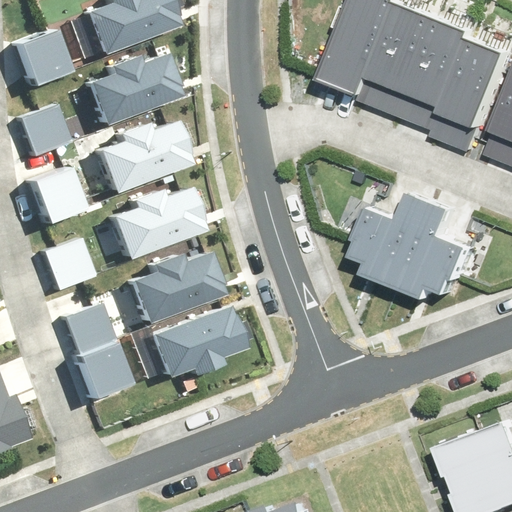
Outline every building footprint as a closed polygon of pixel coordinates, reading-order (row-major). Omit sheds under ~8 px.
[(82,11),(95,49),(177,20),(170,0),(100,0),(102,4),(82,11)] [(356,0),(327,75),(364,89),(399,0),(356,0)] [(409,0),(399,0),(364,89),(363,94),(400,108),(401,107),(439,12),(409,0)] [(439,12),(401,107),(438,122),(474,31),(476,27),(439,12)] [(52,23),(12,36),(26,78),(66,64),(52,23)] [(474,31),(438,122),(436,128),(473,143),(511,46),(474,31)] [(85,76),(98,114),(181,85),(167,46),(146,54),(142,43),(102,57),(106,69),(85,76)] [(511,94),(491,148),(511,156),(511,94)] [(51,95),(11,108),(25,150),(65,137),(51,95)] [(97,146),(110,184),(193,155),(179,117),(158,124),(154,114),(114,127),(118,139),(97,146)] [(68,161),(28,175),(42,216),(82,203),(68,161)] [(105,212),(120,255),(205,226),(191,186),(168,194),(163,182),(128,194),(131,203),(105,212)] [(383,257),(377,273),(433,294),(439,277),(457,284),(473,242),(447,232),(455,212),(411,196),(406,210),(371,197),(358,233),(369,237),(364,250),(383,257)] [(76,231),(36,244),(50,286),(90,273),(76,231)] [(132,276),(144,313),(220,288),(203,237),(149,255),(154,269),(132,276)] [(94,291),(54,305),(68,347),(108,333),(94,291)] [(227,300),(145,328),(163,382),(219,363),(214,350),(241,341),(227,300)] [(108,333),(68,347),(86,391),(125,378),(108,333)] [(0,439),(26,431),(12,391),(3,394),(0,385),(0,439)] [(511,460),(511,418),(511,417),(443,442),(458,481),(511,460)] [(491,511),(511,504),(511,460),(458,481),(469,511),(491,511)] [(311,511),(308,501),(280,511),(277,503),(252,511),(311,511)]
